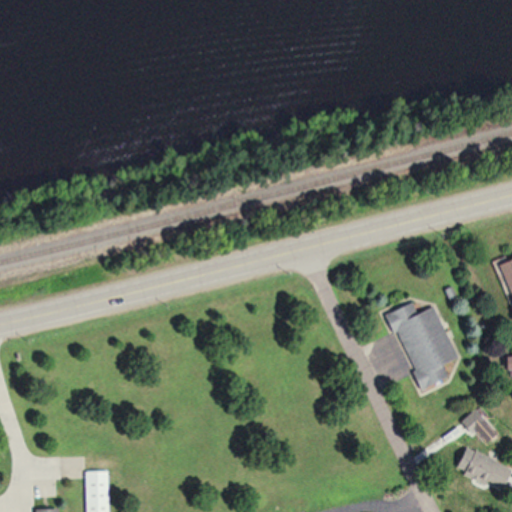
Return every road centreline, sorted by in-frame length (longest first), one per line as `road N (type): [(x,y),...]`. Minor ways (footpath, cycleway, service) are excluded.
road 1 (secondary): [(511,195),(0,323)]
road 2 (residential): [(302,248),(435,511)]
